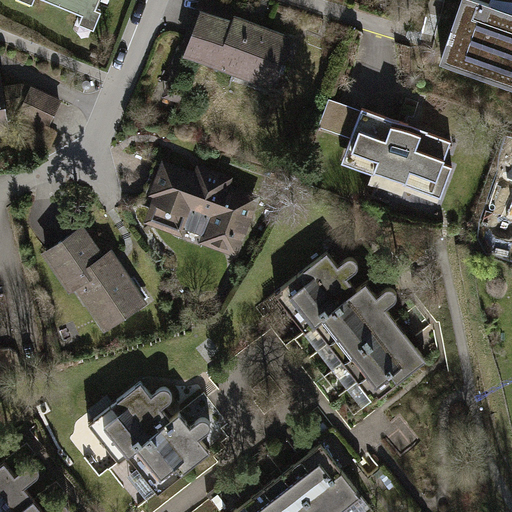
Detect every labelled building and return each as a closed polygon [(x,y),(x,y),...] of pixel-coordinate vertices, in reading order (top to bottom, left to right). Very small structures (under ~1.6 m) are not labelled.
[(96,7),(98,0),(52,0),(83,12),(85,13),(88,5),(95,8),(96,7)] [(202,13),(239,26),(246,8),(224,0),(199,0),(189,29),(180,26),(174,41),(182,44),(163,95),(176,100),(192,54),(187,52),(202,13)] [(511,11),(478,0),(462,0),(441,58),(511,83),(511,11)] [(85,13),(83,12),(79,21),(95,28),(103,10),(96,7),(95,8),(88,5),(85,13)] [(240,61),(278,76),(280,69),(283,70),(286,63),(283,62),(291,40),(248,24),(246,29),(239,26),(202,13),(187,52),(192,54),(236,71),(240,61)] [(274,85),(278,76),(240,61),(236,71),(274,85)] [(23,106),(32,88),(23,84),(1,87),(4,109),(19,108),(23,109),(23,106)] [(46,126),(60,100),(32,87),(32,88),(23,106),(23,109),(24,115),(46,126)] [(351,137),(361,109),(329,97),(319,125),(351,137)] [(443,163),(451,140),(425,131),(424,135),(407,129),(409,123),(362,106),(361,109),(351,137),(342,160),(372,171),(373,171),(374,168),(407,180),(406,184),(440,197),(441,197),(452,166),(443,163)] [(245,212),(251,196),(226,186),(229,178),(210,173),(207,180),(165,164),(155,190),(169,195),(160,219),(183,228),(184,224),(206,233),(205,237),(233,248),(239,231),(234,228),(240,210),(245,212)] [(373,171),(372,171),(368,181),(402,194),(404,189),(438,201),(440,197),(406,184),(407,180),(374,168),(373,171)] [(122,315),(143,301),(111,252),(102,258),(82,227),(46,251),(71,287),(77,283),(101,319),(117,308),(122,315)] [(305,332),(315,324),(314,323),(357,290),(357,289),(347,277),(357,269),(359,263),(357,259),(353,256),(348,257),(338,265),(327,251),(275,292),(305,332)] [(344,361),(397,320),(386,307),(396,300),(398,293),(396,289),(391,287),(387,287),(377,295),(366,281),(357,289),(357,290),(314,323),(315,324),(344,361)] [(106,326),(122,315),(117,308),(101,319),(106,326)] [(411,339),(397,320),(344,361),(358,380),(411,339)] [(411,339),(358,380),(373,399),(426,359),(411,339)] [(152,395),(141,381),(113,402),(95,417),(88,422),(119,461),(128,454),(128,453),(171,419),(170,418),(161,406),(170,399),(172,394),(170,389),(165,387),(161,387),(152,395)] [(95,417),(113,402),(108,396),(89,410),(95,417)] [(158,492),(210,451),(200,437),(210,429),(211,424),(209,419),(205,417),(201,418),(190,425),(179,411),(170,418),(171,419),(128,453),(128,454),(158,492)] [(342,510),(362,495),(321,442),(302,457),(342,510)] [(339,511),(342,510),(302,457),(282,472),(313,511),(339,511)] [(0,511),(17,511),(35,499),(24,485),(38,475),(40,469),(38,465),(34,463),(29,463),(15,474),(5,460),(0,463),(0,511)] [(283,511),(313,511),(282,472),(264,487),(283,511)] [(283,511),(264,487),(245,501),(253,511),(283,511)] [(365,511),(371,507),(362,495),(342,510),(343,511),(365,511)] [(68,511),(69,507),(67,503),(63,501),(59,501),(45,511),(35,499),(17,511),(68,511)] [(253,511),(245,501),(231,511),(253,511)]
